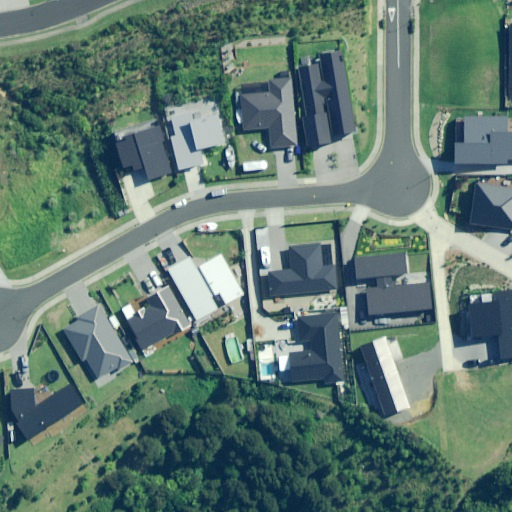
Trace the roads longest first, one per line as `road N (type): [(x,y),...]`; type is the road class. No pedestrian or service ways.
road 1 (residential): [(384,178),(354,192),(177,214),(0,303)]
road 2 (residential): [(398,0),(398,143),(384,178)]
road 3 (residential): [(384,178),(441,228),(511,262)]
